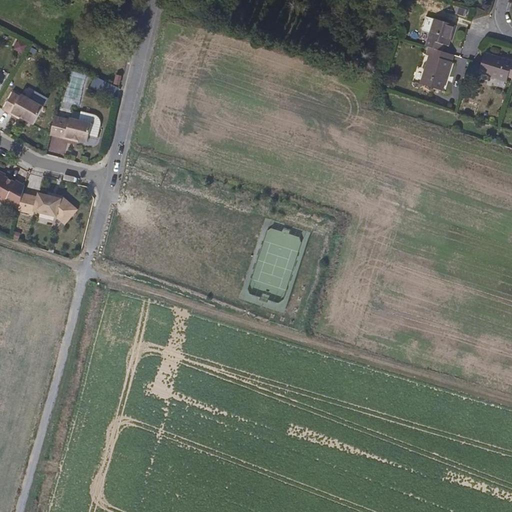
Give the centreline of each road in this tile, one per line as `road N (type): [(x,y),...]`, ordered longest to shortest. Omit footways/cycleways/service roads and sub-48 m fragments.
road 1 (track): [(0,237),(511,402)]
road 2 (track): [(18,511),(76,302)]
road 3 (residential): [(109,180),(152,0)]
road 4 (residential): [(76,302),(109,180)]
